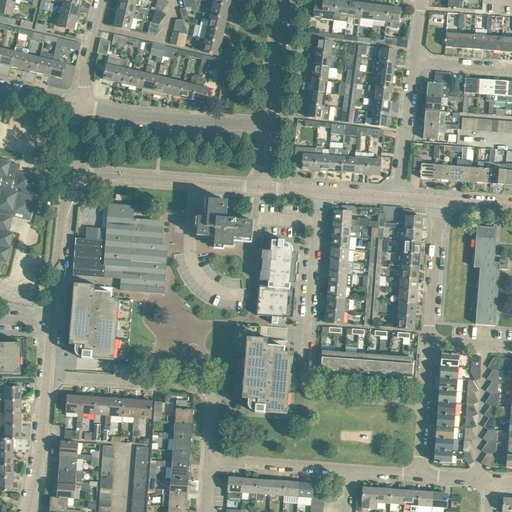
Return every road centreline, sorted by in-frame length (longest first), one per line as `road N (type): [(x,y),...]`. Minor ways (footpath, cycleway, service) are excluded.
road 1 (residential): [(423,403),(304,388),(319,192)]
road 2 (residential): [(208,459),(209,390),(47,375)]
road 3 (residential): [(267,127),(79,105)]
road 4 (residential): [(259,187),(75,174)]
road 5 (residential): [(52,321),(75,174)]
road 6 (residential): [(349,469),(208,459)]
road 7 (residential): [(428,340),(438,202)]
road 8 (residential): [(397,198),(413,61)]
road 9 (residential): [(27,511),(47,375)]
road 10 (residential): [(475,478),(485,344)]
road 11 (residential): [(267,127),(284,0)]
